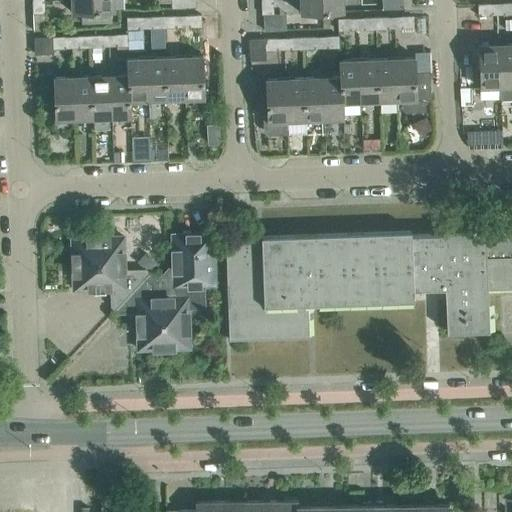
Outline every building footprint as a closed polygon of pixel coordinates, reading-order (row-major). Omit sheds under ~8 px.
[(45,12),(44,0),(32,0),(33,13),(45,12)] [(115,10),(114,0),(71,0),(72,11),(82,11),(82,22),(112,21),(111,10),(115,10)] [(344,11),(343,0),(299,0),(300,12),(344,11)] [(274,13),(273,1),(261,1),(262,14),(274,13)] [(511,13),(511,1),(503,2),(503,14),(511,13)] [(490,15),(490,3),(478,3),(478,15),(490,15)] [(202,26),(201,15),(201,14),(188,15),(189,27),(202,26)] [(176,27),(176,15),(164,16),(164,28),(176,27)] [(413,15),(401,16),(401,28),(414,27),(413,15)] [(164,28),(164,16),(151,16),(151,28),(162,28),(164,28)] [(389,28),(388,16),(376,17),(376,29),(389,28)] [(139,28),(139,17),(127,17),(127,29),(139,28)] [(376,29),(376,17),(363,17),(364,29),(376,29)] [(351,30),(350,18),(338,18),(338,30),(351,30)] [(163,45),(162,28),(151,28),(150,28),(151,45),(163,45)] [(127,34),(115,34),(115,46),(128,46),(128,39),(127,34)] [(91,47),(90,35),(77,35),(78,47),(91,47)] [(103,46),(102,35),(90,35),(91,47),(103,46)] [(338,35),(326,36),(326,48),(339,47),(338,35)] [(53,48),(53,36),(34,37),(35,54),(53,53),(53,48)] [(65,48),(65,36),(53,36),(53,48),(65,48)] [(315,48),(315,36),(302,37),(303,49),(315,48)] [(303,49),(302,37),(290,37),(290,49),(303,49)] [(278,49),(277,38),(265,38),(265,50),(278,49)] [(144,50),(144,39),(128,39),(128,46),(128,50),(144,50)] [(511,85),(511,42),(498,43),(500,86),(511,85)] [(500,86),(498,43),(479,44),(481,87),(500,86)] [(101,48),(91,48),(91,59),(101,58),(101,48)] [(203,54),(184,55),(185,98),(204,98),(203,54)] [(167,99),(165,55),(147,56),(148,100),(167,99)] [(185,98),(184,55),(165,55),(167,99),(185,98)] [(416,72),(415,55),(396,56),(397,100),(403,100),(404,109),(407,111),(423,110),(425,108),(425,99),(431,99),(430,71),(416,72)] [(148,100),(147,56),(128,57),(128,73),(129,73),(130,100),(148,100)] [(397,100),(396,56),(377,57),(379,101),(397,100)] [(379,101),(377,57),(359,58),(361,101),(379,101)] [(361,101),(359,58),(340,58),(340,75),(341,75),(342,102),(343,102),(361,101)] [(129,73),(128,73),(110,74),(112,117),(131,116),(130,100),(129,73)] [(93,118),(92,74),(73,75),(75,119),(93,118)] [(112,117),(110,74),(92,74),(93,118),(94,118),(94,129),(110,129),(109,117),(112,117)] [(75,119),(73,75),(54,76),(56,119),(75,119)] [(324,119),(322,75),(304,76),(306,120),(324,119)] [(341,75),(340,75),(322,75),(324,119),(343,118),(343,102),(342,102),(341,75)] [(306,120),(304,76),(286,77),(287,121),(288,121),(306,120)] [(287,121),(286,77),(266,78),(268,116),(265,116),(265,115),(264,115),(265,130),(269,133),(287,133),(287,134),(289,134),(288,121),(287,121)] [(210,144),(222,143),(221,124),(209,124),(210,144)] [(150,137),(132,137),(133,161),(151,161),(150,137)] [(380,140),(362,140),(363,150),(381,150),(380,140)] [(121,152),(113,153),(114,162),(122,162),(121,152)] [(488,288),(511,287),(511,231),(486,232),(486,228),(444,229),(444,234),(413,235),(413,230),(262,235),(262,242),(226,243),(229,339),(310,336),(308,303),(414,300),(414,290),(446,288),(447,331),(490,330),(488,288)] [(215,285),(214,233),(179,234),(180,256),(158,280),(164,286),(204,285),(215,285)] [(149,273),(146,270),(125,271),(124,236),(72,237),(74,289),(112,288),(113,305),(116,308),(149,273)] [(149,272),(157,263),(146,252),(137,261),(149,272)] [(205,307),(204,285),(164,286),(158,280),(149,273),(116,308),(117,309),(117,308),(120,312),(137,311),(138,349),(190,347),(189,307),(205,307)] [(297,511),(297,505),(298,505),(298,499),(272,500),(272,511),(297,511)] [(221,511),(222,500),(196,500),(196,510),(166,510),(165,511),(221,511)] [(246,511),(247,500),(222,500),(221,511),(246,511)] [(272,511),(272,500),(247,500),(246,511),(272,511)] [(423,511),(423,503),(398,504),(398,511),(423,511)] [(449,511),(449,503),(423,503),(423,511),(449,511)]
